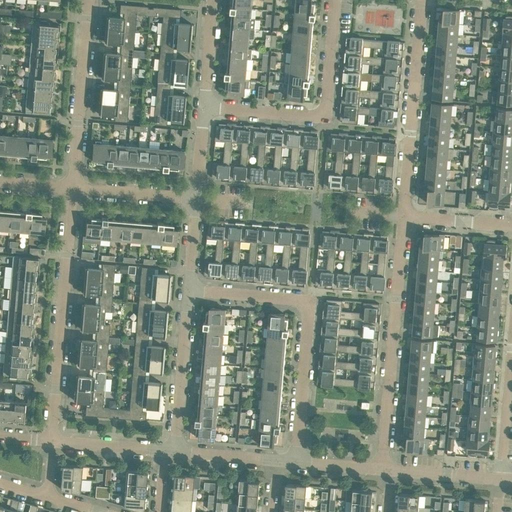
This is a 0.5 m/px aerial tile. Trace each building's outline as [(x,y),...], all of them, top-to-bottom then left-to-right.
[(231,6),(231,7),(251,8),(252,0),(233,0),(233,6),(231,6)] [(296,0),(295,12),(316,14),(316,13),(314,13),(315,3),(312,3),(311,0),(296,0)] [(146,15),(147,6),(120,4),(119,13),(123,13),(123,18),(136,19),(136,14),(146,15)] [(180,9),(153,7),(152,16),(163,17),(162,22),(175,23),(176,18),(180,18),(180,9)] [(250,19),(251,8),(231,7),(230,12),(232,13),(232,17),(250,19)] [(464,10),(444,9),(444,14),(441,14),(440,22),(458,24),(463,24),(464,10)] [(47,10),(47,12),(47,18),(60,19),(61,11),(47,10)] [(315,20),(316,14),(295,12),(294,22),(313,24),(314,19),(315,20)] [(135,32),(136,19),(123,18),(108,17),(108,16),(107,16),(106,29),(135,32)] [(502,32),(504,32),(504,31),(511,31),(511,16),(510,16),(508,16),(507,16),(506,16),(505,19),(503,19),(502,32)] [(255,19),(250,19),(232,17),(231,27),(250,29),(254,29),(255,19)] [(32,23),(31,34),(56,36),(56,37),(59,37),(60,30),(57,30),(57,25),(46,24),(46,21),(40,20),(39,24),(32,23)] [(190,24),(175,23),(162,22),(161,34),(190,37),(191,23),(190,23),(190,24)] [(313,34),(313,24),(294,22),(294,32),(313,34)] [(457,34),(458,24),(440,22),(439,33),(457,34)] [(249,39),(250,29),(231,27),(230,37),(249,39)] [(133,50),(135,32),(106,29),(105,43),(106,43),(106,42),(121,43),(120,49),(133,50)] [(511,31),(504,31),(504,32),(503,43),(511,44),(511,31)] [(312,44),(313,34),(294,32),(293,43),(312,44)] [(456,45),(457,34),(439,33),(438,44),(456,45)] [(56,41),(56,37),(56,36),(31,34),(31,45),(55,47),(58,48),(59,41),(56,41)] [(188,50),(190,37),(161,34),(160,52),(173,53),(173,48),(188,49),(188,50)] [(248,49),(249,39),(230,37),(229,47),(248,49)] [(364,47),(374,48),(375,40),(347,38),(346,38),(346,45),(348,45),(348,53),(345,52),(345,55),(374,57),(363,56),(364,47)] [(403,43),(375,40),(374,48),(385,49),(384,58),(374,57),(403,60),(403,57),(400,57),(401,49),(403,50),(404,43),(403,43)] [(311,54),(312,44),(293,43),(292,53),(311,54)] [(511,44),(503,43),(502,55),(511,56),(511,44)] [(455,56),(456,45),(438,44),(437,54),(455,56)] [(55,52),(55,47),(31,45),(30,56),(54,58),(57,58),(58,52),(55,52)] [(252,49),(248,49),(229,47),(228,58),(247,59),(251,60),(252,49)] [(132,68),(133,50),(120,49),(120,54),(105,53),(105,52),(104,52),(103,65),(132,68)] [(134,63),(146,63),(146,49),(133,49),(134,63)] [(172,59),(173,53),(160,52),(158,70),(187,72),(188,59),(187,59),(187,60),(172,59)] [(310,65),(311,54),(292,53),(291,63),(310,65)] [(454,67),(455,56),(437,54),(436,65),(454,67)] [(363,63),(373,64),(374,57),(345,55),(344,62),(347,62),(346,69),(344,69),(343,72),(372,74),(362,73),(363,63)] [(511,56),(502,55),(501,67),(511,68),(511,56)] [(54,63),(54,58),(30,56),(29,66),(53,68),(53,69),(56,69),(57,63),(54,63)] [(402,67),(403,60),(374,57),(373,64),(384,65),(383,75),(372,74),(401,77),(401,74),(399,74),(399,66),(402,67)] [(246,69),(247,59),(228,58),(227,68),(246,69)] [(309,75),(310,65),(291,63),(290,73),(309,75)] [(130,86),(132,68),(103,65),(102,79),(103,79),(103,78),(118,79),(117,85),(130,86)] [(453,77),(454,67),(436,65),(435,76),(453,77)] [(53,73),(53,69),(53,68),(29,66),(28,77),(52,79),(52,80),(55,80),(56,74),(53,73)] [(511,68),(501,67),(500,79),(511,80),(511,68)] [(245,80),(246,69),(227,68),(227,72),(225,72),(225,78),(245,80)] [(185,86),(187,72),(158,70),(157,88),(169,89),(170,83),(185,85),(185,86)] [(372,81),(372,74),(343,72),(343,78),(345,78),(345,86),(342,86),(342,88),(371,91),(360,90),(361,80),(372,81)] [(309,79),(309,75),(290,73),(289,83),(310,85),(310,79),(309,79)] [(401,83),(401,77),(372,74),(372,81),(382,82),(381,91),(371,91),(400,93),(400,91),(397,91),(398,83),(401,83)] [(452,88),(453,77),(435,76),(434,87),(452,88)] [(52,84),(52,80),(52,79),(28,77),(27,88),(52,90),(51,90),(55,91),(55,84),(52,84)] [(249,80),(245,80),(225,78),(226,78),(225,89),(229,89),(229,93),(244,94),(245,88),(249,88),(249,80)] [(511,80),(500,79),(499,91),(511,92),(511,80)] [(310,86),(310,85),(289,83),(288,98),(303,99),(304,95),(307,96),(308,85),(310,86)] [(129,104),(130,86),(117,85),(117,90),(102,89),(102,88),(101,88),(100,101),(129,104)] [(451,100),(452,88),(434,87),(433,98),(451,100)] [(51,95),(51,90),(52,90),(27,88),(26,99),(51,101),(54,101),(54,95),(51,95)] [(169,95),(169,89),(157,88),(155,106),(183,108),(185,95),(184,95),(184,96),(169,95)] [(370,98),(371,91),(342,88),(341,95),(344,95),(343,103),(341,103),(341,105),(369,108),(369,107),(359,106),(360,97),(370,98)] [(511,104),(511,92),(499,91),(493,90),(492,103),(511,104)] [(399,100),(400,93),(371,91),(370,98),(381,99),(380,108),(369,107),(369,108),(398,110),(399,108),(396,107),(397,100),(399,100)] [(50,106),(51,101),(26,99),(25,110),(32,110),(32,114),(38,114),(39,111),(53,112),(53,106),(50,106)] [(127,121),(129,104),(100,101),(99,114),(100,114),(115,115),(114,120),(110,120),(110,121),(128,122),(128,121),(127,121)] [(433,103),(432,114),(450,116),(451,104),(433,103)] [(369,115),(369,108),(341,105),(340,112),(343,112),(342,123),(357,124),(358,114),(369,115)] [(182,121),(183,108),(155,106),(154,124),(153,123),(153,124),(170,126),(170,125),(166,125),(167,119),(182,121)] [(511,108),(497,107),(496,119),(496,120),(511,120),(511,108)] [(398,117),(398,110),(369,108),(369,115),(379,115),(378,126),(394,127),(395,116),(398,117)] [(449,126),(450,116),(432,114),(431,125),(449,126)] [(511,120),(496,120),(496,119),(494,119),(493,131),(511,132),(511,120)] [(231,153),(234,124),(227,123),(227,126),(216,125),(215,141),(225,142),(224,152),(231,153)] [(248,154),(250,125),(244,125),(244,127),(236,127),(236,124),(234,124),(231,153),(232,153),(232,142),(242,143),(241,154),(248,154)] [(265,156),(267,127),(261,126),(261,129),(253,128),(253,126),(250,125),(248,154),(249,144),(259,145),(258,155),(265,156)] [(448,137),(449,126),(431,125),(430,136),(448,137)] [(281,157),(284,128),(277,128),(277,130),(269,130),(269,128),(270,127),(267,127),(265,156),(266,145),(275,146),(274,156),(281,157)] [(298,158),(301,130),(294,129),(294,132),(286,131),(286,128),(284,128),(281,157),(282,157),(283,147),(292,147),(291,158),(298,158)] [(303,130),(301,130),(298,158),(298,159),(299,148),(309,149),(308,159),(315,160),(318,132),(318,131),(311,130),(311,133),(303,132),(303,130)] [(511,132),(493,131),(492,143),(511,145),(511,132)] [(343,162),(345,134),(339,133),(339,136),(328,135),(327,151),(337,151),(336,162),(343,162)] [(360,164),(362,135),(356,134),(356,137),(348,136),(348,134),(345,134),(343,162),(344,152),(354,153),(353,163),(360,164)] [(376,165),(379,136),(372,136),(372,138),(364,138),(365,135),(362,135),(360,164),(361,153),(370,154),(369,165),(376,165)] [(15,156),(17,137),(6,136),(5,155),(15,156)] [(381,137),(379,136),(376,165),(377,165),(378,155),(387,156),(386,166),(393,167),(396,138),(389,137),(389,140),(381,139),(381,137)] [(447,148),(448,137),(430,136),(429,146),(447,148)] [(25,156),(27,138),(17,137),(15,156),(25,156)] [(35,159),(37,138),(27,138),(25,156),(30,157),(29,158),(35,159)] [(52,140),(37,138),(35,159),(36,159),(36,157),(46,158),(46,155),(50,155),(52,140)] [(106,165),(108,145),(93,143),(92,158),(96,159),(95,162),(106,163),(105,165),(106,165)] [(511,152),(511,145),(492,143),(491,155),(511,157),(511,152)] [(116,164),(118,145),(108,145),(106,165),(112,165),(112,164),(116,164)] [(127,165),(128,146),(118,145),(116,164),(127,165)] [(137,166),(138,147),(128,146),(127,165),(137,166)] [(446,159),(447,148),(429,146),(428,157),(446,159)] [(147,167),(148,148),(138,147),(137,166),(147,167)] [(157,168),(158,149),(148,148),(147,167),(157,168)] [(167,170),(169,150),(158,149),(157,168),(161,168),(161,170),(167,170)] [(183,151),(169,150),(167,170),(168,169),(178,169),(178,166),(182,166),(183,151)] [(229,182),(231,153),(224,152),(223,163),(213,162),(212,178),(223,179),(222,181),(229,182)] [(245,183),(248,154),(241,154),(240,164),(231,163),(232,153),(231,153),(229,182),(231,182),(231,179),(239,180),(239,183),(245,183)] [(262,185),(265,156),(258,155),(257,166),(247,165),(248,154),(245,183),(248,183),(248,181),(256,181),(256,184),(262,185)] [(511,162),(511,157),(491,155),(490,167),(511,169),(511,165),(511,162)] [(279,186),(281,157),(274,156),(274,167),(264,166),(265,156),(262,185),(265,185),(265,182),(273,183),(272,185),(279,186)] [(296,187),(298,158),(291,158),(290,168),(281,168),(282,157),(281,157),(279,186),(282,186),(282,184),(290,184),(289,187),(296,187)] [(445,170),(446,159),(428,157),(427,168),(445,170)] [(313,188),(315,160),(308,159),(307,170),(298,169),(298,159),(298,158),(296,187),(298,188),(298,185),(306,186),(306,188),(313,189),(313,188)] [(340,191),(343,162),(336,162),(335,172),(325,171),(324,187),(334,188),(334,191),(340,191)] [(357,193),(360,164),(353,163),(352,174),(342,173),(343,162),(340,191),(343,192),(343,191),(343,189),(351,190),(351,192),(357,193)] [(374,194),(376,165),(369,165),(369,175),(359,174),(360,164),(357,193),(360,193),(360,190),(368,191),(367,194),(374,194)] [(391,195),(393,167),(386,166),(385,177),(376,176),(377,165),(376,165),(374,194),(376,194),(377,192),(384,192),(384,195),(391,196),(391,195)] [(511,176),(511,169),(490,167),(489,179),(509,181),(510,176),(511,176)] [(445,180),(445,170),(427,168),(427,179),(445,180)] [(444,191),(445,180),(427,179),(426,190),(444,191)] [(509,186),(509,181),(489,179),(488,191),(489,192),(489,191),(510,193),(510,186),(509,186)] [(442,205),(444,191),(426,190),(425,198),(428,198),(428,204),(442,205)] [(459,201),(459,192),(446,191),(446,201),(459,201)] [(511,193),(510,193),(489,191),(489,192),(488,203),(490,204),(489,207),(491,207),(492,207),(494,208),(495,208),(497,207),(498,207),(498,204),(510,205),(511,193)] [(0,229),(9,230),(10,211),(0,210),(0,229)] [(19,231),(20,212),(10,211),(9,230),(19,231)] [(29,232),(31,211),(25,211),(25,212),(20,212),(19,231),(29,232)] [(31,211),(29,232),(29,237),(37,238),(37,233),(44,233),(45,218),(41,218),(41,214),(31,213),(31,211)] [(100,238),(102,217),(101,217),(101,219),(91,218),(90,222),(86,221),(85,237),(100,238)] [(107,218),(102,217),(100,238),(99,244),(109,245),(110,239),(112,220),(107,220),(107,218)] [(120,240),(122,221),(112,220),(110,239),(120,240)] [(130,240),(132,222),(122,221),(120,240),(130,240)] [(223,250),(225,222),(219,221),(219,224),(208,223),(207,239),(217,239),(216,250),(223,250)] [(140,241),(142,223),(132,222),(130,240),(140,241)] [(161,243),(162,223),(157,222),(157,224),(152,223),(151,242),(161,243)] [(240,252),(242,223),(235,222),(235,225),(228,224),(228,222),(225,222),(223,250),(224,240),(234,241),(233,251),(240,252)] [(151,242),(152,223),(142,223),(140,241),(151,242)] [(163,223),(162,223),(161,243),(175,244),(177,229),(173,229),(173,225),(163,224),(163,223)] [(256,253),(259,224),(252,224),(252,226),(244,226),(245,223),(242,223),(240,252),(241,241),(250,242),(249,253),(256,253)] [(273,255),(276,226),(269,225),(269,228),(261,227),(261,225),(259,224),(256,253),(257,253),(258,243),(267,244),(266,254),(273,255)] [(290,256),(292,227),(286,227),(286,229),(278,229),(278,226),(276,226),(273,255),(274,244),(284,245),(283,256),(290,256)] [(295,228),(292,227),(290,256),(291,246),(300,246),(300,257),(307,258),(309,229),(310,229),(302,228),(302,231),(294,230),(295,228)] [(335,260),(337,231),(330,231),(330,233),(320,232),(318,248),(329,249),(328,259),(335,260)] [(351,261),(354,233),(347,232),(347,235),(339,234),(340,231),(337,231),(335,260),(336,250),(345,250),(344,261),(351,261)] [(368,263),(371,234),(364,233),(364,236),(356,235),(356,233),(354,233),(351,261),(352,261),(353,251),(362,252),(361,262),(368,263)] [(373,234),(371,234),(368,263),(369,252),(379,253),(378,264),(385,264),(388,236),(388,235),(381,235),(381,237),(373,237),(373,234)] [(439,235),(425,234),(424,240),(421,240),(421,248),(439,249),(444,249),(445,234),(439,234),(439,235)] [(484,243),(483,255),(504,257),(506,258),(507,245),(495,244),(495,241),(494,241),(492,240),(491,240),(489,240),(487,240),(486,240),(486,243),(484,243)] [(438,260),(439,249),(421,248),(420,258),(438,260)] [(220,279),(223,250),(216,250),(215,260),(205,259),(204,275),(214,276),(214,279),(220,279)] [(237,281),(240,252),(233,251),(232,262),(222,261),(223,250),(220,279),(223,280),(223,277),(231,278),(231,280),(237,281)] [(254,282),(256,253),(249,253),(248,263),(239,262),(240,252),(237,281),(240,281),(240,278),(248,279),(247,282),(254,282)] [(271,284),(273,255),(266,254),(265,265),(256,264),(257,253),(256,253),(254,282),(257,283),(257,280),(265,281),(264,283),(271,284)] [(287,285),(290,256),(283,256),(282,266),(273,265),(273,255),(271,284),(273,284),(273,281),(281,282),(281,285),(287,285)] [(504,264),(504,257),(483,255),(482,255),(481,267),(502,269),(502,264),(504,264)] [(13,256),(12,267),(36,269),(39,270),(40,263),(37,263),(37,258),(40,259),(40,258),(13,256)] [(305,286),(307,258),(300,257),(299,267),(289,267),(290,256),(287,285),(290,285),(290,283),(298,283),(298,286),(305,287),(305,286)] [(437,271),(438,260),(420,258),(419,269),(437,271)] [(332,289),(335,260),(328,259),(327,270),(317,269),(315,285),(326,286),(326,288),(332,289)] [(349,290),(351,261),(344,261),(343,271),(334,270),(335,260),(332,289),(335,289),(335,288),(335,287),(343,287),(342,290),(349,290)] [(366,292),(368,263),(361,262),(360,273),(351,272),(352,261),(351,261),(349,290),(351,291),(352,288),(359,289),(359,291),(366,292)] [(86,267),(85,280),(113,283),(115,265),(116,264),(98,263),(98,264),(102,264),(102,269),(87,268),(87,267),(86,267)] [(383,293),(385,264),(378,264),(377,274),(368,273),(368,263),(366,292),(368,292),(368,289),(376,290),(376,293),(383,293)] [(36,274),(36,269),(12,267),(11,278),(35,280),(38,280),(39,274),(36,274)] [(141,267),(140,285),(168,287),(169,274),(169,275),(154,274),(154,268),(158,269),(158,268),(141,267)] [(501,274),(502,269),(481,267),(480,279),(502,281),(503,274),(501,274)] [(436,281),(437,271),(419,269),(418,280),(436,281)] [(35,284),(35,280),(11,278),(10,288),(34,290),(34,291),(37,291),(38,285),(35,284)] [(502,288),(502,281),(480,279),(479,291),(500,293),(500,288),(502,288)] [(112,301),(113,283),(85,280),(84,293),(84,294),(85,293),(99,294),(99,300),(112,301)] [(435,292),(436,281),(418,280),(417,291),(435,292)] [(167,301),(168,287),(140,285),(138,303),(151,304),(152,298),(167,300),(166,301),(167,301)] [(34,295),(34,291),(34,290),(10,288),(9,299),(33,301),(33,302),(37,302),(37,295),(34,295)] [(434,303),(435,292),(417,291),(416,301),(434,303)] [(499,298),(500,293),(479,291),(478,303),(500,305),(501,298),(499,298)] [(33,306),(33,302),(33,301),(9,299),(8,310),(33,312),(36,313),(36,306),(33,306)] [(351,318),(352,312),(342,311),(342,300),(327,299),(326,310),(323,309),(322,316),(351,318)] [(111,312),(112,301),(99,300),(98,305),(84,304),(84,303),(83,303),(82,316),(106,318),(107,312),(111,312)] [(433,314),(434,303),(416,301),(415,312),(433,314)] [(362,312),(352,312),(351,318),(380,321),(381,314),(378,314),(379,304),(363,302),(362,312)] [(151,309),(151,304),(138,303),(137,321),(165,323),(166,310),(166,311),(151,309)] [(500,312),(500,305),(478,303),(477,315),(498,317),(498,312),(500,312)] [(204,322),(224,324),(226,309),(210,308),(210,312),(206,311),(206,322),(204,322)] [(32,317),(33,312),(8,310),(7,321),(32,323),(35,323),(35,317),(32,317)] [(432,324),(433,314),(415,312),(414,323),(432,324)] [(285,314),(270,313),(269,319),(264,318),(263,327),(268,328),(289,329),(287,329),(288,318),(285,318),(285,314)] [(497,322),(498,317),(477,315),(476,327),(479,327),(498,329),(499,322),(497,322)] [(106,325),(106,318),(82,316),(81,329),(96,330),(96,335),(109,336),(110,325),(106,325)] [(350,335),(351,328),(340,327),(341,318),(351,319),(351,318),(322,316),(322,319),(325,319),(324,327),(322,326),(321,333),(350,335)] [(380,323),(380,321),(351,318),(351,319),(362,320),(361,329),(351,328),(350,335),(379,338),(379,331),(377,331),(378,323),(380,323)] [(31,327),(32,323),(7,321),(6,331),(31,333),(31,334),(34,334),(34,328),(31,327)] [(164,336),(165,323),(137,321),(135,339),(148,340),(149,334),(163,336),(164,336)] [(224,334),(224,324),(204,322),(203,328),(205,328),(205,332),(224,334)] [(438,325),(432,324),(414,323),(413,334),(437,336),(438,325)] [(497,341),(498,329),(479,327),(478,339),(497,341)] [(288,335),(289,329),(268,328),(268,338),(286,339),(287,335),(288,335)] [(30,338),(31,334),(31,333),(6,331),(5,342),(30,344),(30,345),(33,345),(33,339),(30,338)] [(223,344),(224,334),(205,332),(204,342),(223,344)] [(339,335),(350,336),(350,335),(321,333),(321,335),(323,335),(323,343),(320,343),(320,349),(349,352),(349,345),(339,344),(339,335)] [(107,354),(109,336),(96,335),(95,341),(81,340),(81,339),(80,339),(79,352),(107,354)] [(379,340),(379,338),(350,335),(350,336),(360,336),(360,346),(349,345),(349,352),(377,354),(378,348),(375,348),(376,340),(379,340)] [(286,349),(286,339),(268,338),(267,348),(286,349)] [(148,345),(148,340),(135,339),(134,357),(162,359),(163,346),(162,347),(148,345)] [(412,350),(430,352),(436,352),(437,341),(413,339),(412,350)] [(29,349),(30,345),(30,344),(5,342),(4,353),(29,355),(32,356),(32,349),(29,349)] [(222,354),(223,344),(204,342),(203,353),(222,354)] [(477,343),(476,355),(476,356),(496,357),(497,345),(477,343)] [(285,360),(286,349),(267,348),(266,358),(285,360)] [(338,351),(349,352),(320,349),(319,352),(322,352),(321,360),(319,360),(318,366),(347,369),(348,364),(337,363),(338,351)] [(429,363),(430,352),(412,350),(411,361),(429,363)] [(106,372),(107,354),(79,352),(78,365),(78,364),(93,366),(93,371),(106,372)] [(377,357),(377,354),(349,352),(359,353),(358,365),(348,364),(347,369),(376,371),(377,365),(374,364),(375,357),(377,357)] [(29,360),(29,355),(4,353),(3,364),(28,366),(31,366),(32,360),(29,360)] [(221,364),(222,354),(203,353),(202,363),(221,364)] [(495,364),(496,357),(476,356),(476,355),(474,355),(473,367),(493,369),(494,364),(495,364)] [(161,372),(162,359),(134,357),(132,375),(145,376),(146,370),(160,371),(160,372),(161,372)] [(284,370),(285,360),(266,358),(265,368),(284,370)] [(428,373),(429,363),(411,361),(410,372),(428,373)] [(220,375),(221,364),(202,363),(201,373),(220,375)] [(28,371),(28,366),(3,364),(2,375),(9,375),(9,380),(16,380),(16,376),(30,377),(31,371),(28,371)] [(337,368),(347,369),(318,366),(318,369),(321,369),(320,377),(317,376),(317,384),(317,383),(346,386),(346,378),(336,378),(337,368)] [(493,374),(493,369),(473,367),(472,379),(494,381),(494,374),(493,374)] [(283,380),(284,370),(265,368),(264,378),(283,380)] [(376,374),(376,371),(347,369),(358,370),(357,379),(346,378),(346,386),(374,388),(375,388),(375,381),(373,381),(373,373),(376,374)] [(104,390),(106,372),(93,371),(92,377),(77,376),(78,375),(77,375),(76,388),(104,390)] [(427,384),(428,373),(410,372),(409,383),(427,384)] [(219,385),(220,375),(201,373),(200,383),(219,385)] [(145,381),(145,376),(132,375),(131,393),(159,395),(160,382),(159,382),(159,383),(145,381)] [(282,390),(283,380),(264,378),(263,389),(282,390)] [(493,388),(494,381),(472,379),(471,391),(491,393),(492,388),(493,388)] [(15,383),(15,391),(28,392),(29,385),(15,383)] [(218,395),(219,385),(200,383),(199,393),(218,395)] [(426,395),(427,384),(409,383),(408,393),(426,395)] [(103,408),(104,390),(76,388),(75,401),(75,400),(90,402),(90,407),(103,408)] [(281,400),(282,390),(263,389),(262,399),(281,400)] [(491,398),(491,393),(471,391),(470,403),(492,405),(492,398),(491,398)] [(158,408),(159,395),(131,393),(129,410),(142,411),(142,406),(157,407),(157,408),(158,408)] [(217,405),(218,395),(199,393),(199,404),(217,405)] [(425,406),(426,395),(408,393),(407,404),(425,406)] [(280,410),(281,400),(262,399),(261,409),(280,410)] [(12,420),(14,401),(3,400),(1,419),(12,420)] [(25,402),(14,401),(12,420),(23,421),(23,420),(26,421),(27,414),(24,413),(25,402)] [(491,412),(492,405),(470,403),(469,415),(489,417),(490,412),(491,412)] [(217,416),(217,405),(199,404),(198,414),(217,416)] [(424,416),(425,406),(407,404),(406,415),(424,416)] [(113,409),(103,408),(90,407),(86,406),(85,415),(112,417),(113,409)] [(146,412),(142,411),(129,410),(119,409),(118,418),(145,420),(146,412)] [(279,421),(280,410),(261,409),(261,419),(279,421)] [(216,426),(217,416),(198,414),(197,418),(196,418),(195,424),(216,426)] [(423,427),(424,416),(406,415),(405,426),(423,427)] [(489,422),(489,417),(469,415),(468,427),(490,429),(490,422),(489,422)] [(279,425),(279,421),(261,419),(256,419),(256,429),(260,429),(280,431),(281,426),(279,425)] [(214,440),(216,426),(195,424),(197,425),(196,435),(200,435),(199,439),(214,440)] [(423,438),(423,427),(405,426),(405,436),(423,438)] [(489,436),(490,429),(468,427),(467,440),(468,440),(468,439),(487,441),(488,436),(489,436)] [(280,432),(280,431),(260,429),(258,444),(274,446),(274,441),(278,442),(278,432),(280,432)] [(421,452),(423,438),(405,436),(404,444),(407,445),(407,450),(421,452)] [(490,441),(487,441),(468,439),(468,440),(467,452),(469,452),(468,455),(470,455),(471,455),(473,456),(474,456),(476,456),(477,455),(477,452),(489,454),(490,441)] [(62,465),(61,477),(81,479),(82,466),(62,465)] [(127,470),(126,482),(146,484),(147,472),(127,470)] [(200,476),(174,474),(173,486),(193,488),(199,489),(200,476)] [(80,494),(81,479),(61,477),(60,488),(80,494)] [(240,480),(239,492),(259,494),(260,481),(240,480)] [(145,496),(146,484),(126,482),(125,494),(145,496)] [(286,484),(285,495),(305,497),(306,485),(286,484)] [(102,498),(103,486),(96,486),(95,497),(102,498)] [(192,500),(193,488),(173,486),(172,498),(192,500)] [(353,489),(352,501),(371,503),(372,491),(353,489)] [(258,506),(259,494),(239,492),(238,504),(258,506)] [(399,493),(398,505),(418,507),(419,495),(399,493)] [(142,511),(143,511),(145,496),(125,494),(124,506),(142,511)] [(8,511),(9,509),(0,506),(0,496),(0,495),(0,511),(8,511)] [(305,509),(305,497),(285,495),(285,507),(305,509)] [(190,511),(192,500),(172,498),(170,510),(190,511)] [(19,511),(16,511),(19,501),(12,499),(9,509),(8,511),(19,511)] [(465,499),(464,511),(479,511),(484,511),(485,501),(465,499)] [(370,511),(371,503),(352,501),(350,511),(370,511)]
